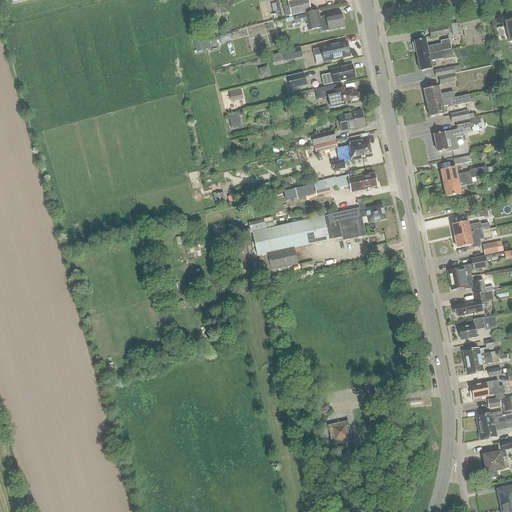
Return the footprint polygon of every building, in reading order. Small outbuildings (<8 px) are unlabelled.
[(307,0),(295,0),(287,2),(288,6),(283,7),(285,16),(291,15),(291,16),(311,11),(307,0)] [(307,21),(309,31),(321,29),(321,33),(328,32),(343,28),(342,20),(343,18),(342,15),(340,14),(325,17),(319,18),(318,11),(305,14),(306,15),(285,19),(286,23),(294,21),(294,24),(307,21)] [(447,26),(429,30),(431,38),(448,34),(447,26)] [(206,30),(208,38),(216,35),(214,27),(206,30)] [(203,32),(193,35),(197,52),(211,49),(211,45),(221,43),(220,36),(205,40),(203,32)] [(417,57),(451,50),(449,40),(441,41),(441,44),(427,47),(425,39),(414,42),(417,57)] [(324,63),(341,59),(349,57),(346,43),(312,51),(314,57),(322,55),(324,63)] [(271,57),(273,64),(301,56),(299,47),(282,51),(283,54),(271,57)] [(432,61),(438,60),(445,58),(445,60),(453,58),(451,50),(417,57),(421,72),(432,70),(431,69),(433,68),(432,61)] [(346,80),(354,78),(351,66),(343,68),(343,67),(336,69),(337,70),(331,71),(334,83),(339,81),(340,82),(346,81),(346,80)] [(434,71),(436,77),(455,73),(454,67),(434,71)] [(456,81),(455,73),(438,77),(440,85),(456,81)] [(303,74),(287,78),(290,89),(306,85),(303,74)] [(359,99),(358,95),(356,95),(356,94),(354,94),(354,90),(344,92),(343,89),(336,90),(335,84),(314,89),(317,99),(327,97),(330,109),(350,104),(350,103),(357,101),(357,100),(359,99)] [(427,104),(454,98),(453,92),(440,95),(438,88),(424,91),(427,104)] [(228,91),(229,101),(242,100),(241,90),(228,91)] [(448,106),(448,108),(471,103),(469,95),(454,98),(427,104),(430,118),(444,115),(442,107),(448,106)] [(328,107),(315,110),(318,118),(330,115),(328,107)] [(473,114),(469,115),(468,111),(450,114),(452,123),(474,118),(473,114)] [(338,117),(339,121),(335,122),(337,132),(341,131),(341,132),(365,127),(362,112),(338,117)] [(239,114),(229,116),(231,129),(241,126),(239,114)] [(463,130),(471,128),(470,120),(455,123),(457,130),(434,136),(437,153),(447,151),(448,152),(458,150),(456,138),(464,136),(463,130)] [(333,131),(311,137),(313,147),(336,141),(333,131)] [(337,148),(335,142),(314,147),(315,154),(337,148)] [(337,150),(340,160),(332,162),(333,171),(345,168),(343,161),(346,160),(351,159),(351,161),(372,157),(369,142),(358,144),(358,142),(349,144),(350,146),(349,146),(349,148),(337,150)] [(469,157),(453,160),(455,166),(470,162),(469,157)] [(444,184),(471,178),(470,172),(457,175),(455,168),(441,171),(444,184)] [(314,183),(316,191),(336,187),(337,189),(350,186),(351,193),(359,191),(360,192),(362,192),(363,193),(366,192),(366,191),(368,190),(368,189),(377,187),(375,181),(376,179),(376,176),(374,175),(374,174),(357,178),(351,179),(350,175),(314,183)] [(475,178),(471,179),(471,178),(444,184),(446,198),(461,195),(459,187),(472,185),(472,183),(476,182),(475,178)] [(315,191),(313,183),(286,189),(288,198),(315,191)] [(213,196),(216,207),(226,205),(223,193),(213,196)] [(462,198),(465,211),(479,208),(476,195),(462,198)] [(337,214),(342,238),(343,241),(365,236),(361,219),(366,218),(368,223),(376,221),(384,219),(381,206),(371,208),(371,207),(364,208),(364,204),(358,205),(359,209),(337,214)] [(467,220),(487,216),(486,209),(466,213),(467,220)] [(342,238),(337,214),(252,233),(257,256),(258,256),(262,272),(298,265),(294,248),(342,238)] [(454,237),(481,232),(490,230),(489,224),(480,226),(480,223),(468,226),(467,222),(452,225),(454,237)] [(472,242),(483,240),(481,232),(454,237),(457,249),(472,245),(472,242)] [(502,253),(500,242),(482,245),(484,255),(498,253),(498,254),(502,253)] [(511,256),(511,250),(503,253),(504,258),(511,256)] [(448,272),(449,282),(471,277),(471,274),(472,271),(487,269),(485,258),(471,260),(472,265),(460,267),(461,269),(448,272)] [(233,273),(235,281),(254,276),(252,269),(233,273)] [(472,282),(471,277),(449,282),(451,291),(466,289),(466,290),(473,289),(474,295),(493,292),(492,287),(488,287),(487,279),(472,282)] [(491,292),(484,294),(475,296),(476,303),(455,307),(455,309),(454,310),(455,315),(457,315),(457,317),(466,315),(466,316),(471,315),(471,314),(482,312),(481,307),(486,306),(485,301),(492,300),(491,292)] [(460,341),(476,339),(475,332),(496,328),(494,318),(473,322),(474,326),(458,329),(460,341)] [(485,349),(498,346),(497,339),(484,342),(485,349)] [(463,353),(465,364),(491,359),(490,354),(480,356),(478,349),(463,353)] [(491,359),(465,364),(468,376),(483,372),(481,366),(492,363),(491,359)] [(487,370),(489,377),(501,374),(500,368),(487,370)] [(473,399),(481,397),(481,398),(495,395),(503,394),(504,393),(503,387),(499,388),(498,381),(471,386),(473,399)] [(501,396),(503,396),(503,394),(495,395),(496,399),(487,401),(489,409),(501,407),(499,400),(502,399),(501,396)] [(511,397),(501,400),(503,413),(511,410),(511,397)] [(501,412),(491,414),(475,417),(478,429),(506,424),(506,423),(511,421),(511,415),(511,414),(502,416),(501,412)] [(332,446),(352,442),(348,422),(328,426),(332,446)] [(511,422),(506,424),(478,429),(481,441),(496,437),(495,432),(511,427),(511,422)] [(511,440),(500,443),(501,451),(511,448),(511,440)] [(499,453),(484,457),(488,473),(489,473),(490,479),(498,477),(496,471),(504,469),(501,458),(506,457),(505,452),(500,453),(499,453)] [(511,511),(511,487),(498,491),(502,511),(511,511)]
